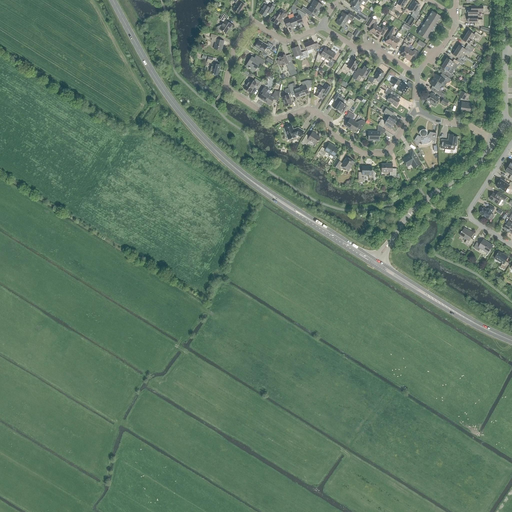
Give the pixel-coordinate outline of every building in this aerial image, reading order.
[(236,4),(232,10),(238,14),(242,9),(244,6),(239,2),(240,0),(232,0),(232,1),(236,4)] [(314,0),(311,5),(319,11),(322,6),(314,0)] [(361,4),(353,0),(352,0),(350,5),(355,8),(354,11),(359,14),(362,10),(359,8),(361,4)] [(270,15),(274,8),(275,5),(272,3),(271,6),(270,5),(268,8),(265,6),(266,4),(264,2),(261,6),(263,8),(259,14),(265,17),(267,13),(270,15)] [(420,6),(413,2),(408,10),(412,13),(410,17),(409,16),(405,23),(410,26),(414,19),(418,14),(416,12),(420,6)] [(316,16),(319,11),(311,5),(308,10),(303,7),(300,11),(308,15),(310,12),(316,16)] [(468,9),(468,16),(477,16),(477,12),(482,12),(482,6),(476,6),(471,6),(471,9),(468,9)] [(275,13),(270,21),(276,25),(278,22),(281,23),(287,14),(281,10),(278,14),(275,13)] [(298,15),(294,17),(297,26),(303,24),(301,17),(304,16),(305,14),(298,10),(296,11),(298,15)] [(441,17),(432,11),(417,34),(427,40),(441,17)] [(226,34),(229,28),(230,28),(232,25),(226,21),(229,17),(223,13),(219,20),(223,22),(222,24),(216,27),(219,32),(221,31),(226,34)] [(347,16),(342,13),(339,18),(347,23),(349,20),(351,21),(355,16),(350,13),(347,16)] [(477,20),(477,16),(468,16),(468,23),(474,23),(474,26),(482,26),(482,20),(477,20)] [(286,26),(290,25),(292,28),(297,26),(294,17),(288,19),(284,21),(286,26)] [(345,26),(347,23),(339,18),(336,23),(343,28),(343,29),(346,31),(348,28),(345,26)] [(369,32),(373,35),(378,27),(376,25),(377,22),(370,18),(366,24),(371,27),(369,32)] [(387,29),(383,27),(381,29),(378,27),(373,35),(378,38),(381,33),(383,35),(387,29)] [(385,42),(389,45),(395,38),(392,36),(394,29),(391,27),(385,36),(388,38),(385,42)] [(468,31),(465,36),(473,41),(474,38),(478,41),(481,36),(475,32),(474,35),(468,31)] [(217,40),(218,36),(211,34),(210,38),(211,38),(211,41),(215,42),(214,49),(221,51),(222,45),(223,45),(224,41),(217,40)] [(403,40),(399,37),(396,35),(395,38),(389,45),(394,48),(397,44),(400,46),(403,40)] [(472,51),(474,48),(470,46),(473,41),(465,36),(462,40),(467,44),(466,47),(471,50),(472,51)] [(273,46),(268,43),(266,45),(258,40),(254,47),(263,52),(265,48),(270,51),(273,46)] [(314,44),(312,41),(304,44),(307,51),(313,48),(315,52),(318,51),(320,45),(318,45),(317,43),(314,44)] [(400,55),(404,58),(409,50),(407,49),(408,46),(404,43),(400,49),(403,51),(400,55)] [(459,45),(455,50),(463,55),(465,53),(468,55),(471,50),(466,47),(464,49),(459,45)] [(305,56),(304,52),(301,53),(298,46),(291,49),(295,57),(299,56),(300,59),(306,57),(305,56)] [(321,57),(325,59),(330,51),(328,50),(328,49),(325,47),(320,55),(318,53),(316,59),(318,61),(321,57)] [(412,52),(409,50),(404,58),(409,61),(412,57),(415,58),(418,52),(414,50),(412,52)] [(455,50),(452,55),(458,59),(456,61),(459,63),(462,65),(463,62),(460,60),(463,55),(455,50)] [(332,52),(330,51),(325,59),(329,61),(326,65),(331,68),(334,62),(331,60),(335,54),(332,52)] [(288,63),(285,55),(278,58),(279,60),(277,61),(279,65),(281,65),(281,66),(286,64),(289,71),(294,69),(291,61),(288,63)] [(264,61),(255,56),(254,59),(251,57),(245,66),(254,72),(259,63),(262,65),(264,61)] [(220,65),(213,64),(215,58),(208,57),(206,63),(211,64),(209,74),(217,76),(220,65)] [(345,73),(348,68),(353,71),(358,63),(352,58),(349,62),(350,62),(347,66),(344,64),(340,70),(345,73)] [(456,68),(459,63),(456,61),(454,59),(452,62),(447,58),(443,63),(451,68),(453,65),(456,68)] [(454,70),(451,68),(443,63),(440,68),(446,71),(444,74),(451,78),(452,76),(451,74),(452,73),(453,72),(453,71),(454,70)] [(358,81),(361,77),(365,79),(370,70),(364,67),(362,70),(359,68),(352,78),(358,81)] [(384,74),(378,70),(374,76),(371,74),(367,81),(372,84),(375,79),(379,82),(384,74)] [(436,74),(433,79),(441,85),(444,87),(446,83),(449,83),(450,81),(452,81),(442,74),(439,77),(436,74)] [(397,80),(393,77),(390,83),(394,85),(395,84),(398,86),(396,89),(403,94),(408,87),(401,82),(400,83),(397,80)] [(250,79),(244,89),(250,93),(255,85),(257,87),(260,82),(255,79),(253,82),(250,79)] [(445,95),(440,92),(440,91),(438,90),(441,85),(433,79),(429,84),(438,90),(436,93),(443,98),(445,95)] [(309,81),(307,81),(301,83),(303,86),(299,87),(302,96),(308,94),(306,87),(309,86),(309,81)] [(297,98),(302,96),(299,87),(296,89),(294,83),(288,85),(291,93),(294,91),(297,98)] [(331,88),(326,85),(323,89),(319,87),(318,89),(315,88),(314,88),(313,93),(314,94),(314,95),(320,99),(323,93),(326,95),(331,88)] [(263,86),(259,91),(262,93),(259,98),(264,102),(269,94),(271,91),(268,90),(268,89),(263,86)] [(291,95),(289,89),(284,91),(286,95),(281,97),(285,107),(291,104),(288,96),(291,95)] [(389,97),(387,100),(393,105),(396,107),(398,104),(397,103),(399,100),(395,98),(397,95),(388,89),(384,94),(389,97)] [(272,96),(269,94),(264,102),(269,105),(273,99),(275,100),(278,101),(279,92),(275,91),(272,96)] [(461,92),(458,97),(464,100),(467,95),(461,92)] [(336,101),(332,107),(337,111),(344,100),(341,98),(342,97),(336,94),(333,99),(336,101)] [(434,105),(439,99),(430,94),(426,100),(434,105)] [(337,111),(342,114),(346,107),(349,109),(354,102),(348,99),(347,101),(344,100),(337,111)] [(460,113),(469,114),(470,104),(462,103),(460,113)] [(388,117),(387,119),(394,124),(398,119),(391,115),(393,112),(386,107),(383,113),(388,117)] [(345,118),(348,120),(345,126),(349,129),(354,122),(351,120),(354,116),(349,112),(345,118)] [(383,128),(385,125),(391,129),(394,124),(387,119),(385,122),(381,119),(378,125),(383,128)] [(357,123),(354,122),(349,129),(354,132),(357,128),(360,130),(365,122),(361,120),(357,122),(357,123)] [(368,140),(379,141),(379,133),(384,133),(385,131),(385,130),(377,125),(377,132),(368,131),(368,140)] [(285,132),(285,133),(286,136),(287,136),(288,139),(295,137),(295,136),(297,135),(300,137),(303,131),(298,128),(293,130),(291,126),(284,129),(285,132)] [(420,137),(417,135),(414,141),(417,146),(418,144),(422,145),(425,144),(429,143),(432,140),(434,143),(436,133),(430,132),(427,136),(426,135),(427,134),(427,133),(426,132),(426,131),(425,130),(424,130),(423,129),(422,130),(421,130),(420,131),(419,132),(419,133),(419,134),(420,135),(420,136),(420,137)] [(314,135),(315,134),(312,132),(309,137),(306,135),(301,142),(306,145),(309,141),(315,145),(320,138),(314,135)] [(456,145),(457,144),(456,143),(457,137),(452,136),(453,135),(449,134),(448,141),(441,140),(440,149),(453,150),(454,149),(455,146),(456,146),(456,145)] [(325,150),(322,148),(318,153),(324,156),(326,153),(333,157),(338,150),(332,146),(333,145),(329,143),(325,150)] [(412,151),(409,153),(410,155),(402,160),(407,167),(411,165),(413,169),(421,164),(412,151)] [(342,164),(340,163),(340,162),(337,160),(333,166),(340,170),(342,167),(348,171),(354,162),(346,157),(342,164)] [(389,172),(389,176),(396,176),(396,169),(392,169),(392,164),(385,164),(381,164),(381,172),(389,172)] [(372,178),(372,174),(371,174),(371,167),(362,166),(362,172),(358,172),(358,180),(364,180),(364,175),(368,175),(368,178),(372,178)] [(496,187),(499,189),(499,188),(505,192),(508,187),(511,189),(511,182),(509,185),(500,179),(496,186),(497,186),(496,187)] [(489,199),(497,204),(500,206),(503,200),(504,201),(506,197),(498,192),(496,195),(493,193),(489,199)] [(484,208),(480,213),(488,219),(489,218),(491,219),(492,219),(494,216),(494,215),(492,213),(494,209),(490,205),(487,210),(484,208)] [(465,243),(470,246),(474,240),(471,238),(474,234),(470,231),(469,232),(464,228),(460,235),(467,240),(465,243)] [(477,242),(473,248),(479,251),(481,248),(488,253),(490,249),(490,250),(493,246),(486,242),(487,242),(483,240),(480,245),(477,242)] [(502,254),(499,251),(494,258),(495,259),(497,261),(498,260),(502,263),(500,267),(504,269),(508,263),(506,261),(508,257),(502,253),(502,254)]
